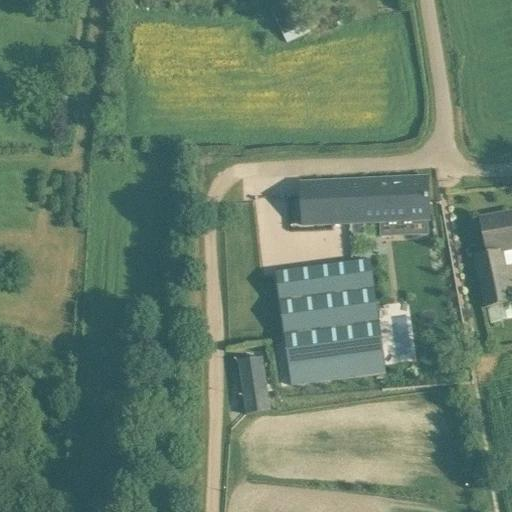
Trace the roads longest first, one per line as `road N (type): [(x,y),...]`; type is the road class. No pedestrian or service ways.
road 1 (unclassified): [(210,511),(220,192),(233,175),(452,168)]
road 2 (unclassified): [(452,168),(424,0)]
